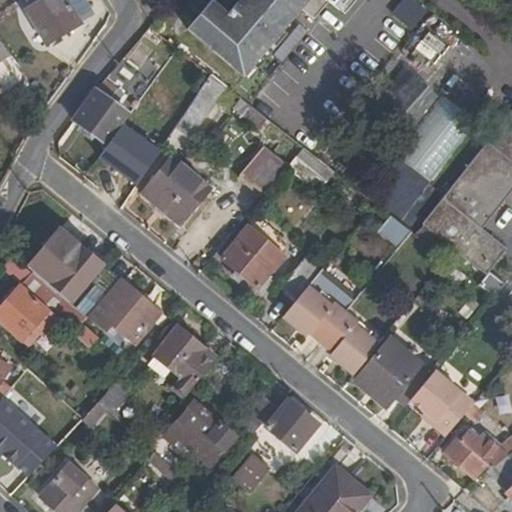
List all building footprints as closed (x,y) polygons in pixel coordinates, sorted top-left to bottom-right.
[(81,17),(94,9),(88,0),(38,0),(28,7),(47,41),(82,20),(81,17)] [(230,11),(215,0),(212,0),(190,27),(245,71),(303,5),(316,14),(327,0),(252,0),(258,5),(252,11),(239,1),(230,11)] [(411,0),(402,0),(393,13),(410,26),(423,9),(411,0)] [(0,59),(13,52),(0,33),(0,59)] [(11,61),(19,74),(25,70),(17,57),(11,61)] [(378,100),(400,118),(427,86),(405,67),(378,100)] [(226,83),(213,73),(163,147),(170,153),(178,142),(184,146),(226,83)] [(104,78),(85,105),(75,118),(108,142),(131,113),(110,98),(117,87),(104,78)] [(241,95),(233,105),(259,125),(266,115),(241,95)] [(396,156),(428,180),(462,134),(430,110),(396,156)] [(511,190),(511,128),(503,121),(423,220),(487,272),(509,246),(483,225),(511,190)] [(264,144),(241,174),(265,194),(289,164),(264,144)] [(145,191),(182,224),(212,188),(174,156),(145,191)] [(398,249),(409,228),(385,215),(374,235),(398,249)] [(261,286),(291,248),(254,218),(224,256),(261,286)] [(114,272),(64,228),(44,250),(54,259),(70,241),(111,276),(114,272)] [(31,266),(34,269),(81,310),(111,276),(70,241),(54,259),(44,250),(31,266)] [(305,259),(282,287),(298,301),(318,275),(321,272),(305,259)] [(58,316),(69,324),(82,311),(81,310),(34,269),(0,309),(0,318),(23,338),(41,319),(49,325),(58,316)] [(298,301),(284,319),(307,337),(311,334),(322,343),(343,318),(354,304),(318,275),(298,301)] [(511,278),(503,291),(511,298),(511,278)] [(160,311),(135,289),(100,327),(108,333),(113,328),(126,340),(131,335),(135,339),(160,311)] [(333,351),(329,356),(353,375),(377,346),(343,318),(322,343),(333,351)] [(182,371),(173,382),(187,395),(221,355),(181,322),(157,349),(182,371)] [(389,402),(402,388),(412,397),(438,365),(398,331),(359,377),(389,402)] [(476,398),(438,365),(412,397),(438,419),(432,426),(445,437),(466,411),(474,401),(476,398)] [(136,389),(122,376),(101,401),(107,406),(114,413),(115,414),(136,389)] [(266,393),(246,416),(259,428),(279,404),(266,393)] [(5,397),(0,403),(0,445),(5,451),(31,475),(57,446),(5,397)] [(211,464),(237,433),(196,399),(165,436),(174,444),(180,438),(211,464)] [(292,399),(269,424),(296,447),(318,421),(292,399)] [(101,401),(100,401),(85,417),(91,422),(95,419),(107,406),(101,401)] [(482,408),(474,401),(466,411),(474,418),(482,408)] [(62,428),(58,432),(64,439),(85,417),(74,407),(58,424),(62,428)] [(459,435),(447,450),(478,476),(491,465),(511,448),(511,432),(498,443),(484,430),(478,435),(469,428),(461,437),(459,435)] [(511,463),(511,448),(491,465),(499,474),(511,463)] [(151,456),(178,481),(185,474),(157,449),(151,456)] [(249,489),(270,465),(255,453),(235,476),(249,489)] [(349,511),(370,487),(338,459),(294,511),(349,511)] [(72,461),(43,494),(62,511),(96,511),(98,511),(87,500),(98,486),(72,461)] [(511,463),(499,474),(511,489),(511,463)] [(219,492),(215,488),(209,494),(214,499),(219,492)] [(128,511),(118,501),(107,511),(128,511)]
